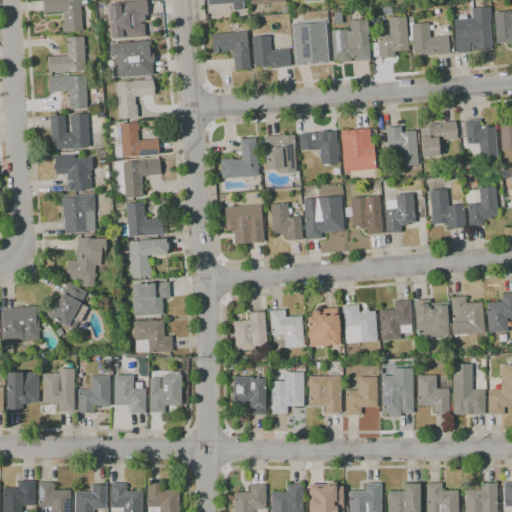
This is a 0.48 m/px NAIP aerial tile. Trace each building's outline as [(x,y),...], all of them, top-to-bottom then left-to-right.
[(64,33),(63,30),(62,30),(61,23),(63,23),(63,20),(64,20),(63,12),(46,13),(46,15),(44,15),(42,0),(86,0),(87,6),(80,7),(82,31),(64,33)] [(113,39),(113,38),(111,38),(108,6),(114,5),(114,3),(144,1),(144,0),(146,0),(148,17),(146,17),(146,16),(128,17),(128,25),(131,25),(132,35),(130,35),(131,38),(113,39)] [(233,11),(232,3),(208,5),(207,0),(244,0),(245,2),(242,3),(243,11),(233,11)] [(457,53),(453,22),(472,20),(470,9),(490,7),(491,18),(489,18),(493,49),(457,53)] [(511,47),(511,48),(511,42),(496,43),(494,12),(511,11),(511,14),(511,47)] [(380,58),(378,36),(390,35),(389,27),(386,31),(382,28),(385,24),(389,26),(388,18),(405,17),(407,36),(410,36),(410,42),(409,42),(409,50),(405,50),(405,51),(401,52),(401,51),(395,51),(395,57),(380,58)] [(436,55),(436,54),(421,55),(421,53),(413,53),(412,40),(410,40),(409,30),(411,30),(411,25),(428,23),(429,38),(448,36),(449,54),(436,55)] [(300,66),(297,33),(309,32),(309,27),(327,26),(329,57),(315,58),(315,64),(300,66)] [(333,62),(331,31),(348,30),(349,44),(357,44),(369,43),(370,60),(356,62),(355,57),(351,57),(352,61),(333,62)] [(234,70),(233,51),(224,51),(224,53),(223,53),(223,54),(221,54),(221,53),(212,53),(211,35),(247,32),(250,69),(234,70)] [(277,68),(277,66),(262,68),(262,65),(254,65),(252,37),(269,36),(270,51),(289,49),(291,67),(277,68)] [(47,72),(47,57),(67,56),(66,37),(84,37),(85,70),(79,71),(79,70),(70,71),(70,72),(47,72)] [(115,78),(113,45),(118,44),(130,43),(132,61),(152,59),(153,75),(131,77),(131,76),(115,78)] [(70,110),(69,91),(49,92),(48,75),(50,75),(50,77),(86,75),(87,109),(70,110)] [(119,119),(116,83),(153,79),(154,95),(135,97),(135,105),(137,105),(138,118),(135,118),(119,119)] [(52,150),(50,116),(64,115),(65,133),(71,133),(70,123),(69,123),(69,118),(70,118),(70,115),(87,114),(89,147),(52,150)] [(511,149),(502,150),(499,118),(511,116),(511,149)] [(481,157),(480,143),(467,144),(467,138),(461,138),(460,122),(466,122),(466,121),(480,119),(481,128),(495,127),(497,156),(481,157)] [(423,158),(420,128),(427,127),(427,124),(455,121),(457,139),(438,141),(440,156),(423,158)] [(115,158),(114,144),(121,144),(119,124),(139,123),(139,130),(137,130),(138,140),(156,139),(155,138),(158,138),(159,155),(115,158)] [(400,166),(399,150),(388,151),(386,128),(401,127),(401,132),(415,131),(418,165),(400,166)] [(343,180),(342,168),(343,168),(341,139),(355,138),(354,129),(370,128),(371,151),(360,152),(361,167),(345,168),(345,170),(351,170),(352,180),(343,180)] [(323,166),(323,165),(321,165),(320,150),(313,150),(300,151),(299,134),(314,133),(314,136),(318,136),(318,133),(330,132),(330,135),(336,134),(338,163),(335,163),(335,165),(331,165),(331,164),(328,164),(328,165),(323,166)] [(279,173),(278,168),(268,169),(266,156),(265,156),(264,150),(265,150),(264,137),(283,135),(283,136),(294,135),(295,148),(294,148),(296,172),(279,173)] [(222,179),(222,176),(220,162),(221,162),(221,160),(233,159),(233,160),(242,159),(240,139),(256,139),(258,176),(222,179)] [(76,192),(76,191),(69,191),(69,189),(67,189),(67,184),(68,184),(68,182),(72,182),(71,181),(67,181),(67,174),(56,175),(55,170),(53,170),(53,164),(55,164),(54,156),(74,155),(74,158),(93,158),(93,168),(92,168),(92,170),(91,170),(91,189),(85,189),(85,191),(76,192)] [(126,198),(122,163),(157,159),(157,158),(159,158),(161,174),(141,176),(141,186),(142,186),(143,197),(126,198)] [(469,228),(467,203),(466,203),(464,191),(478,190),(478,189),(495,187),(498,218),(484,219),(485,226),(469,228)] [(453,228),(453,227),(447,227),(447,223),(432,224),(429,190),(446,189),(448,206),(463,205),(465,226),(463,226),(463,227),(453,228)] [(386,233),(385,210),(387,209),(386,201),(396,200),(395,194),(412,193),(414,223),(408,223),(408,225),(401,226),(401,232),(386,233)] [(66,234),(66,232),(64,232),(64,220),(63,220),(62,204),(61,204),(60,198),(62,198),(62,196),(94,195),(94,196),(95,211),(94,211),(95,231),(86,232),(86,233),(66,234)] [(306,240),(303,199),(341,196),(343,231),(321,232),(321,238),(306,240)] [(367,235),(367,228),(360,229),(360,226),(352,227),(352,216),(345,217),(344,207),(351,207),(350,198),(379,196),(382,233),(367,235)] [(248,243),(247,224),(238,224),(238,226),(226,227),(225,215),(224,211),(225,211),(225,208),(226,208),(225,204),(232,203),(233,207),(249,206),(249,200),(256,200),(257,205),(261,205),(264,242),(248,243)] [(128,237),(128,236),(121,237),(120,225),(127,225),(127,222),(126,222),(126,217),(127,217),(126,204),(143,202),(144,220),(164,219),(165,234),(128,237)] [(287,240),(287,235),(280,235),(280,234),(272,234),(270,204),(287,203),(288,216),(301,216),(303,239),(287,240)] [(94,287),(82,286),(82,281),(69,280),(71,260),(76,261),(77,237),(86,238),(88,237),(91,239),(95,239),(105,239),(105,243),(106,243),(106,250),(105,250),(105,254),(101,254),(101,265),(95,265),(94,287)] [(132,278),(128,242),(166,239),(166,243),(167,243),(168,250),(167,250),(167,254),(147,256),(148,264),(149,264),(149,267),(151,267),(151,274),(150,274),(150,276),(132,278)] [(74,330),(50,317),(46,315),(56,297),(59,299),(68,283),(86,293),(73,317),(79,320),(74,330)] [(133,316),(132,299),(133,299),(132,284),(154,283),(168,283),(169,298),(162,298),(163,314),(133,316)] [(489,333),(486,303),(502,302),(502,294),(511,293),(511,317),(506,318),(507,331),(489,333)] [(453,335),(452,321),(450,298),(465,296),(466,304),(482,303),(485,332),(453,335)] [(417,338),(416,327),(415,308),(414,308),(414,301),(429,299),(430,303),(446,301),(449,335),(417,338)] [(382,341),(379,311),(395,309),(395,302),(410,301),(412,324),(411,325),(411,333),(400,334),(400,339),(382,341)] [(346,343),(343,306),(358,305),(359,312),(375,311),(377,341),(359,342),(346,343)] [(1,340),(0,310),(2,310),(2,309),(15,309),(15,308),(30,308),(30,307),(38,306),(39,339),(1,340)] [(309,347),(307,317),(323,316),(322,310),(338,308),(341,344),(309,347)] [(235,352),(232,321),(249,320),(249,313),(263,312),(263,310),(264,310),(267,345),(254,346),(255,350),(239,351),(239,352),(235,352)] [(285,347),(284,341),(273,342),(272,335),(269,311),(285,310),(285,318),(301,316),(304,345),(285,347)] [(149,353),(149,352),(135,352),(135,340),(134,340),(133,321),(163,320),(164,336),(171,336),(172,352),(149,353)] [(58,337),(55,332),(60,328),(64,334),(58,337)] [(1,353),(1,342),(13,342),(13,353),(1,353)] [(378,372),(377,352),(388,352),(388,358),(385,358),(386,363),(387,363),(387,372),(378,372)] [(105,372),(104,359),(111,359),(112,371),(105,372)] [(504,414),(489,414),(488,390),(501,390),(501,366),(511,365),(511,406),(504,407),(504,414)] [(74,411),(58,411),(58,403),(42,403),(42,374),(59,374),(59,369),(74,369),(74,411)] [(165,412),(149,413),(149,378),(160,378),(160,388),(162,388),(162,375),(170,375),(170,372),(180,372),(180,375),(181,375),(181,405),(165,405),(165,412)] [(22,410),(7,410),(7,394),(7,373),(38,373),(38,403),(29,403),(29,404),(22,404),(22,410)] [(145,413),(130,413),(130,405),(114,405),(114,375),(133,375),(133,389),(146,389),(145,413)] [(449,412),(433,412),(433,405),(417,405),(417,375),(436,375),(436,388),(449,388),(449,412)] [(95,413),(77,413),(78,389),(84,389),(84,377),(90,377),(90,376),(110,376),(109,406),(93,405),(93,412),(95,412),(95,413)] [(265,415),(249,414),(249,407),(232,406),(233,376),(252,377),(252,379),(266,379),(265,415)] [(287,414),(272,414),(272,390),(284,390),(284,377),(303,376),(303,406),(287,406),(287,414)] [(341,413),(325,413),(325,407),(309,407),(308,377),(340,376),(341,413)] [(413,413),(398,414),(398,405),(381,405),(381,376),(400,376),(400,389),(412,389),(413,413)] [(361,415),(345,415),(345,390),(358,390),(358,377),(376,377),(377,407),(360,408),(361,415)] [(484,414),(469,415),(469,407),(453,407),(453,377),(472,377),(472,390),(484,390),(484,414)] [(21,511),(2,511),(3,488),(19,489),(19,481),(35,482),(34,506),(22,505),(21,511)] [(511,507),(503,507),(503,483),(511,482),(511,507)] [(70,511),(40,511),(40,507),(38,507),(38,483),(54,483),(54,491),(70,491),(70,511)] [(148,511),(148,507),(147,507),(147,483),(163,483),(163,491),(179,491),(179,511),(148,511)] [(458,511),(426,511),(426,483),(442,483),(442,490),(458,490),(458,511)] [(465,511),(465,500),(462,500),(461,494),(465,494),(465,490),(481,490),(481,484),(496,483),(496,511),(465,511)] [(142,511),(122,511),(123,508),(111,507),(111,484),(126,484),(126,492),(142,492),(142,511)] [(381,511),(349,511),(349,492),(366,492),(365,484),(381,484),(381,511)] [(388,511),(388,491),(405,491),(405,484),(420,484),(420,511),(388,511)] [(93,511),(74,511),(75,491),(92,491),(92,485),(106,485),(106,509),(93,509),(93,511)] [(234,511),(234,501),(226,501),(226,495),(234,495),(234,492),(250,492),(250,485),(265,485),(265,511),(234,511)] [(271,511),(271,493),(287,492),(287,485),(302,485),(302,511),(271,511)] [(312,511),(312,509),(310,509),(310,485),(325,485),(325,492),(341,491),(341,511),(312,511)]
